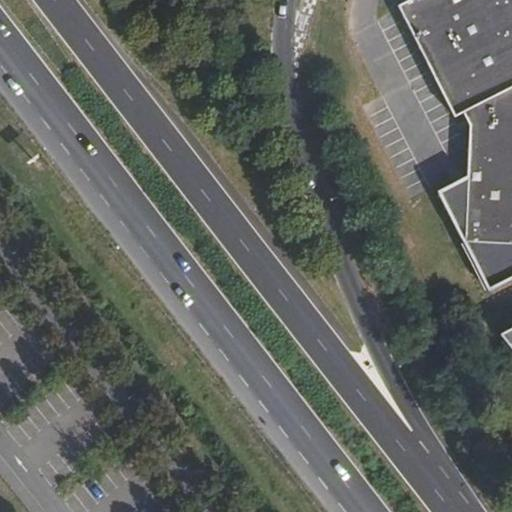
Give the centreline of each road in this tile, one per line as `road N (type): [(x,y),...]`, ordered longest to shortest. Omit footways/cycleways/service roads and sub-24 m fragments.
road 1 (primary): [(453,511),(60,0)]
road 2 (tertiary): [(469,511),(385,373),(358,309),(284,99),(288,0)]
road 3 (primary): [(0,31),(310,436)]
road 4 (primary): [(0,64),(310,436)]
